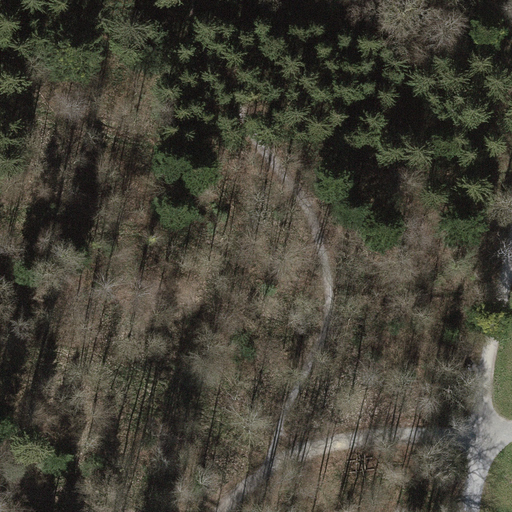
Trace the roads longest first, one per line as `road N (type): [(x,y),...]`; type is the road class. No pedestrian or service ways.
road 1 (track): [(511,251),(480,398),(472,511)]
road 2 (track): [(264,472),(342,439),(481,439)]
